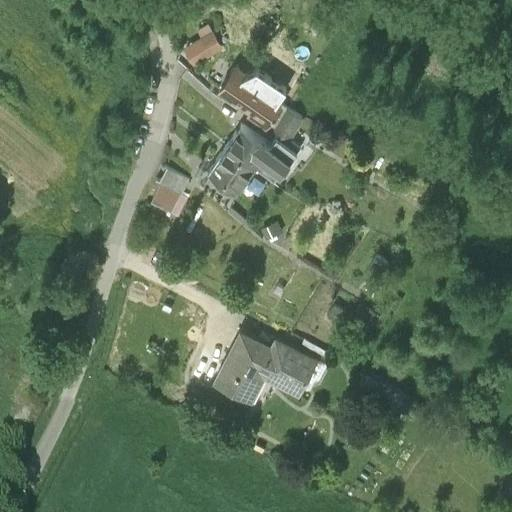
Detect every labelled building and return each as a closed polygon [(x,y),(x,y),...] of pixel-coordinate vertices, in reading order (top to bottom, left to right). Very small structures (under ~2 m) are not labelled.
[(214,29),(184,48),(195,64),(224,46),(214,29)] [(250,70),(238,62),(220,87),(250,108),(247,114),(267,128),(285,103),(246,75),(250,70)] [(287,106),(274,129),(292,139),(304,116),(287,106)] [(241,123),(226,145),(255,167),(262,158),(280,172),(282,174),(292,160),(270,144),(241,123)] [(277,135),(270,144),(292,160),(298,151),(277,135)] [(255,167),(226,145),(208,170),(233,189),(236,191),(239,188),(255,167)] [(377,155),(362,147),(355,161),(370,169),(377,155)] [(262,158),(255,167),(273,181),(280,172),(262,158)] [(159,183),(161,184),(181,194),(189,178),(167,167),(159,183)] [(233,189),(208,170),(198,182),(224,201),(233,189)] [(161,184),(151,204),(171,213),(181,194),(161,184)] [(233,189),(224,201),(234,209),(246,193),(239,188),(236,191),(233,189)] [(388,263),(374,255),(361,276),(375,284),(388,263)] [(319,360),(276,338),(272,346),(241,331),(215,384),(253,403),(265,379),(301,397),(319,360)]
